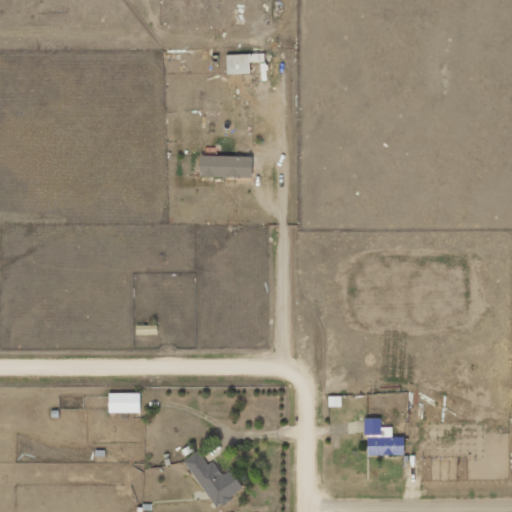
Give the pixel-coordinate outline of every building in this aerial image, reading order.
[(265,53),(220,55),(221,75),(251,74),(250,63),(265,62),(265,53)] [(253,178),(254,157),(201,155),(200,176),(253,178)] [(158,335),(158,326),(137,326),(137,335),(158,335)] [(141,393),(109,393),(110,413),(141,413),(141,393)] [(368,456),(405,455),(405,437),(393,437),(393,427),(382,427),(382,418),(365,418),(365,436),(368,436),(368,456)] [(232,470),(223,475),(214,461),(208,465),(200,451),(186,460),(216,508),(244,490),(232,470)]
